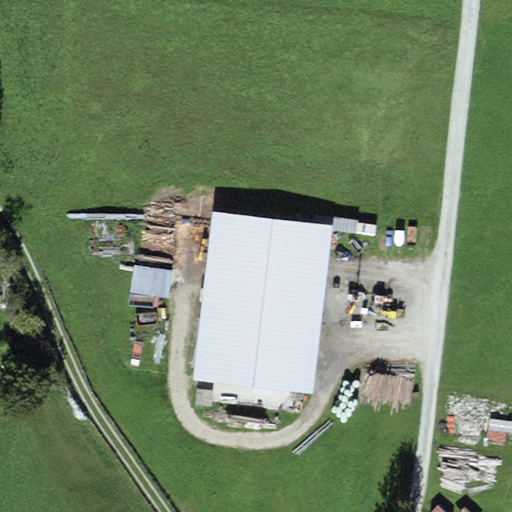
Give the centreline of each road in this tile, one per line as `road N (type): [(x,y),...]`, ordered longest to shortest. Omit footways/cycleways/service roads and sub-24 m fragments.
road 1 (track): [(410,511),(470,0)]
road 2 (track): [(163,511),(79,387),(0,215)]
